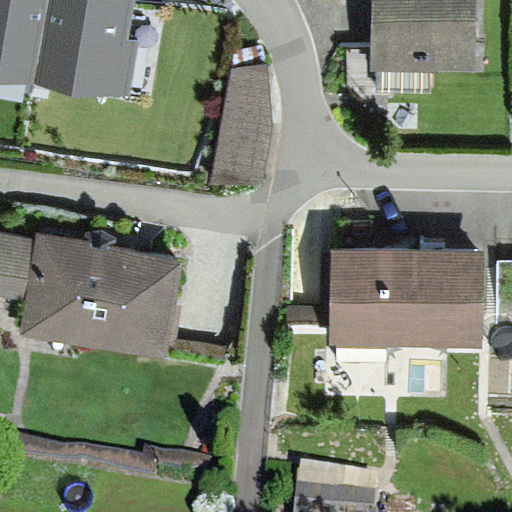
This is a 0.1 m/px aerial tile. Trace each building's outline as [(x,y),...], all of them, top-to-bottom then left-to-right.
[(52,0),(0,0),(0,72),(38,80),(52,0)] [(137,0),(52,0),(38,80),(132,93),(141,41),(131,40),(137,0)] [(442,71),(482,72),(483,0),(378,0),(377,73),(442,74),(442,71)] [(212,184),(266,184),(276,124),(271,63),(234,68),(212,184)] [(330,335),(487,338),(488,231),(332,229),(330,335)] [(21,337),(171,362),(189,258),(41,233),(40,240),(0,233),(0,297),(27,302),(21,337)] [(511,254),(500,254),(498,322),(511,322),(511,254)] [(376,511),(378,492),(298,483),(295,511),(376,511)]
